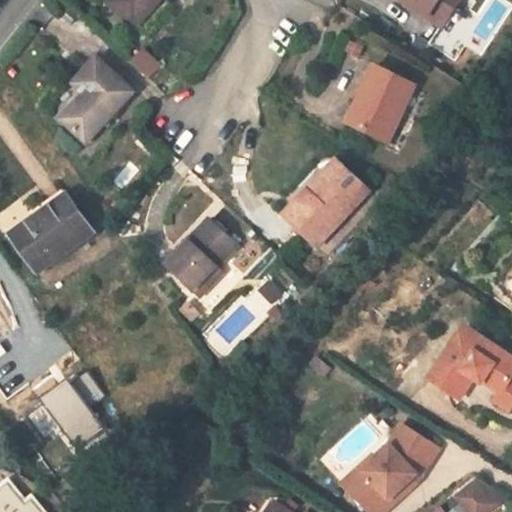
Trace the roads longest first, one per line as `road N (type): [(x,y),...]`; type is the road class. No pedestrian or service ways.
road 1 (residential): [(276,0),(205,113)]
road 2 (unknown): [(0,272),(79,377)]
